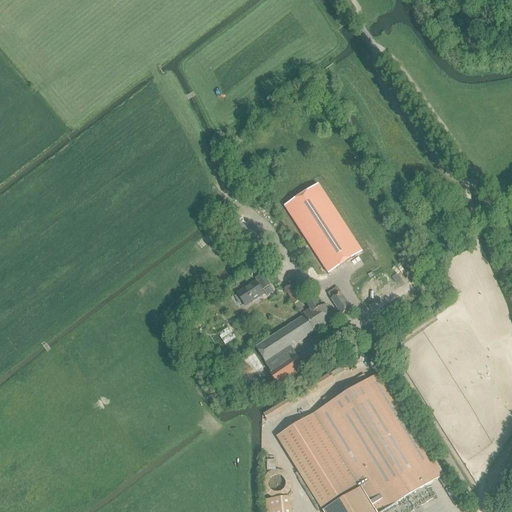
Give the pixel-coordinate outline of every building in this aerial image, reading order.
[(362,253),(319,185),(285,207),(328,275),(362,253)] [(282,260),(275,251),(265,258),(271,267),(282,260)] [(292,348),(315,333),(315,334),(335,321),(329,313),(331,310),(328,306),(325,306),(323,307),(321,303),(319,304),(314,296),(305,301),(310,310),(305,312),(299,302),(305,299),(301,293),(305,290),(299,280),(284,289),(301,317),(304,315),(304,316),(256,348),(266,364),(266,365),(270,372),(269,373),(281,391),(308,374),(292,348)] [(265,295),(256,281),(236,293),(245,308),(265,295)] [(352,309),(344,297),(337,287),(328,293),(342,316),(352,309)] [(425,487),(444,475),(420,437),(410,420),(381,373),(277,438),(321,509),(358,487),(360,490),(323,511),(411,511),(432,499),(425,487)] [(276,471),(276,461),(268,461),(268,471),(276,471)] [(292,488),(291,482),(289,477),(285,473),(278,471),(273,471),(267,475),(264,479),(263,485),(264,491),(268,496),(273,499),(285,497),(288,494),(292,488)] [(292,511),(290,497),(265,501),(266,511),(292,511)]
